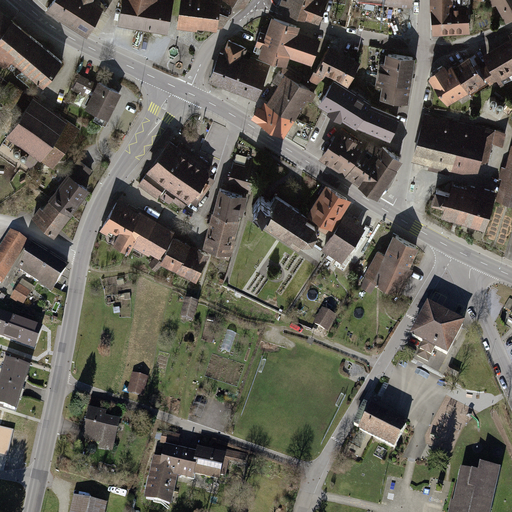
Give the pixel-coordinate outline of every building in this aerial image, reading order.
[(74,61),(0,0),(0,57),(11,67),(18,58),(52,87),(74,61)] [(58,0),(52,12),(87,33),(102,9),(92,3),(93,0),(58,0)] [(127,0),(123,24),(170,32),(175,2),(165,0),(127,0)] [(212,0),(182,0),(180,25),(217,29),(221,2),(212,1),(212,0)] [(288,0),(288,1),(284,0),(283,0),(281,7),(319,20),(326,0),(288,0)] [(460,0),(434,0),(436,32),(470,30),(469,6),(461,7),(460,0)] [(511,0),(498,0),(509,19),(511,16),(511,0)] [(298,26),(273,18),(268,32),(261,29),(256,44),(264,46),(261,55),(285,63),(288,53),(310,60),(317,39),(296,32),(298,26)] [(511,40),(487,54),(505,88),(511,83),(511,40)] [(245,48),(226,41),(213,76),(260,94),(270,67),(242,56),(245,48)] [(358,62),(328,47),(312,79),(319,82),(325,70),(348,82),(358,62)] [(406,100),(413,57),(390,54),(388,64),(380,63),(377,85),(386,86),(384,97),(406,100)] [(445,70),(433,77),(448,104),(485,83),(471,59),(447,73),(445,70)] [(284,138),(315,89),(284,69),(277,80),(285,85),(272,105),(268,102),(256,120),(284,138)] [(110,118),(123,92),(99,80),(97,82),(80,73),(71,90),(89,99),(86,106),(110,118)] [(373,105),(337,82),(323,105),(358,128),(360,125),(390,138),(399,118),(372,107),(373,105)] [(59,165),(85,129),(42,99),(16,135),(59,165)] [(429,114),(417,160),(467,173),(485,172),(495,131),(429,114)] [(366,146),(341,129),(323,155),(377,192),(400,157),(383,146),(380,150),(369,143),(366,146)] [(210,168),(172,139),(140,181),(158,194),(167,182),(170,185),(164,193),(181,206),(210,168)] [(511,149),(500,196),(511,198),(511,149)] [(249,167),(234,163),(228,183),(243,187),(249,167)] [(46,207),(39,217),(64,234),(96,190),(73,174),(48,209),(46,207)] [(478,189),(450,183),(449,189),(439,187),(436,202),(447,204),(444,216),(486,226),(493,198),(495,189),(479,185),(478,189)] [(348,198),(328,186),(311,214),(312,215),(311,217),(320,223),(318,226),(327,231),(348,198)] [(245,195),(220,188),(205,242),(230,249),(245,195)] [(264,210),(271,200),(260,192),(253,202),(264,210)] [(264,210),(259,217),(290,238),(293,233),(303,240),(311,239),(316,232),(313,224),(304,218),(306,214),(275,193),(271,200),(264,210)] [(169,229),(115,202),(103,227),(116,234),(113,241),(127,248),(131,240),(157,253),(169,229)] [(361,233),(342,220),(325,247),(343,259),(361,233)] [(34,245),(14,233),(0,255),(0,281),(9,287),(34,245)] [(417,245),(397,235),(387,255),(379,251),(367,274),(396,291),(417,245)] [(206,253),(173,237),(162,260),(195,276),(206,253)] [(78,266),(42,246),(26,273),(62,293),(78,266)] [(35,293),(22,285),(14,299),(27,307),(35,293)] [(207,306),(193,302),(187,319),(201,323),(207,306)] [(464,322),(428,304),(412,335),(426,342),(422,349),(431,354),(435,347),(448,353),(464,322)] [(342,315),(328,308),(319,325),(332,332),(342,315)] [(0,314),(0,335),(34,348),(41,329),(0,315),(0,314)] [(29,367),(8,360),(0,385),(0,402),(16,407),(29,367)] [(153,378),(135,374),(131,393),(148,397),(153,378)] [(420,424),(383,405),(370,431),(408,449),(420,424)] [(116,412),(95,407),(88,438),(107,442),(105,449),(120,452),(127,420),(114,417),(116,412)] [(14,430),(0,427),(0,454),(8,457),(14,430)] [(184,436),(165,432),(162,442),(182,446),(184,436)] [(204,455),(158,446),(148,501),(180,507),(185,477),(200,480),(201,476),(226,480),(229,463),(247,466),(249,454),(226,449),(225,454),(205,450),(204,455)] [(479,472),(462,468),(451,511),(491,511),(501,468),(481,464),(479,472)] [(112,511),(114,503),(79,496),(75,511),(112,511)]
